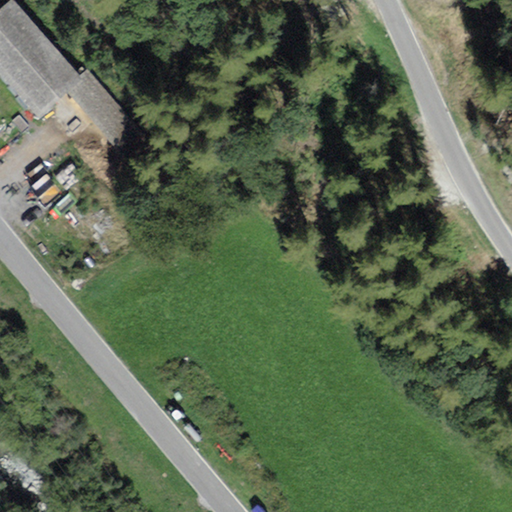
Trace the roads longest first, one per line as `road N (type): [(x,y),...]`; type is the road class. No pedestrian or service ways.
road 1 (tertiary): [(228,511),(0,242)]
road 2 (tertiary): [(386,0),(456,156),(511,247)]
